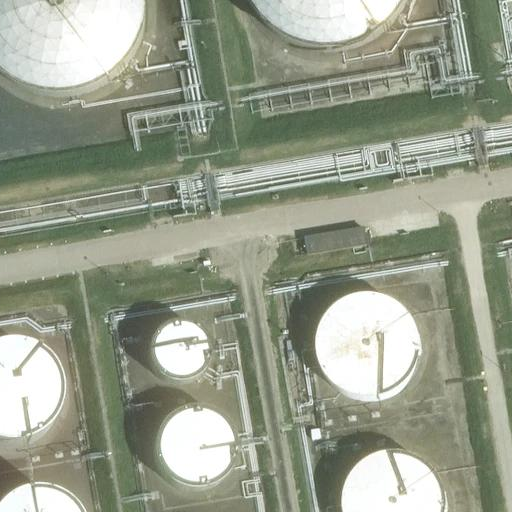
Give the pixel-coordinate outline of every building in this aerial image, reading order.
[(0,0),(0,67),(12,79),(39,91),(73,94),(104,84),(126,67),(144,40),(152,9),(150,0),(0,0)] [(249,0),(258,17),(279,37),(307,50),(340,52),(372,42),(394,25),(410,0),(249,0)] [(305,242),(308,259),(368,249),(365,233),(305,242)] [(333,391),(370,404),(400,394),(420,368),(422,339),(411,313),(385,296),(353,295),(328,310),(314,336),(315,365),(333,391)] [(142,354),(151,375),(172,385),(194,380),(209,362),(208,337),(192,320),(168,318),(148,330),(142,354)] [(0,458),(3,460),(33,450),(53,424),(56,395),(44,369),(19,352),(0,351),(0,458)] [(150,450),(157,471),(175,486),(197,489),(215,482),(228,465),(232,448),(228,431),(216,417),(199,409),(179,410),(162,420),(153,434),(150,450)] [(447,511),(449,496),(437,470),(411,453),(380,452),(355,467),(340,493),(341,511),(447,511)] [(0,511),(62,511),(42,498),(11,498),(0,503),(0,511)]
